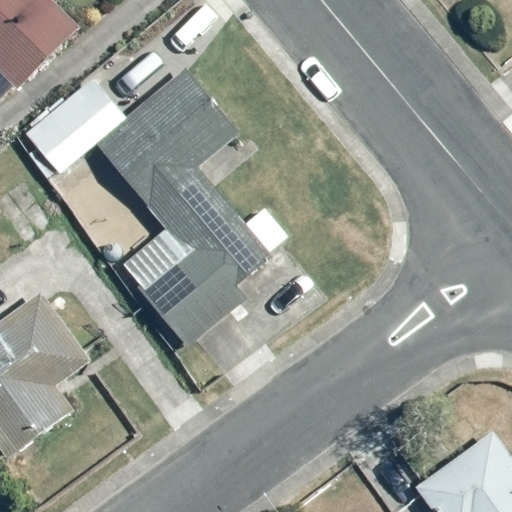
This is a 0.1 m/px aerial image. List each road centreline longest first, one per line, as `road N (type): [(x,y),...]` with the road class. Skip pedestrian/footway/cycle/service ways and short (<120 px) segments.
road 1 (residential): [(159,511),(511,256)]
road 2 (residential): [(321,0),(511,230)]
